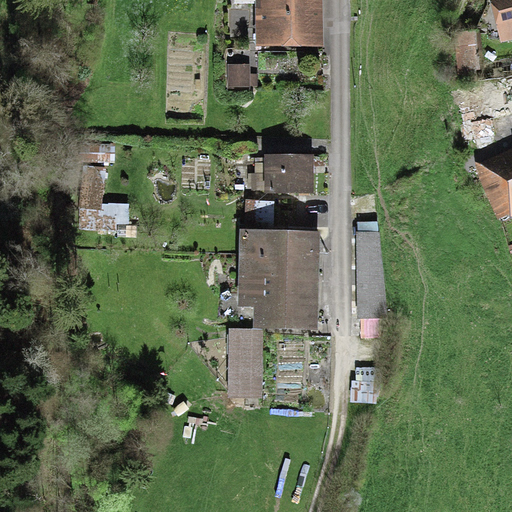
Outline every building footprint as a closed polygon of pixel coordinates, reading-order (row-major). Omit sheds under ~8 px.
[(234,0),(235,2),(259,2),(258,38),(308,39),(308,0),(234,0)] [(511,0),(496,0),(501,19),(511,15),(511,0)] [(485,86),(457,92),(463,124),(460,124),(464,141),(495,135),(485,86)] [(309,157),(269,158),(269,192),(310,192),(309,157)] [(511,159),(480,174),(496,212),(511,204),(511,159)] [(315,239),(247,236),(244,297),(268,298),(267,320),(310,323),(315,239)] [(378,238),(362,238),(363,314),(386,314),(378,238)] [(263,330),(230,329),(229,396),(262,396),(263,330)]
